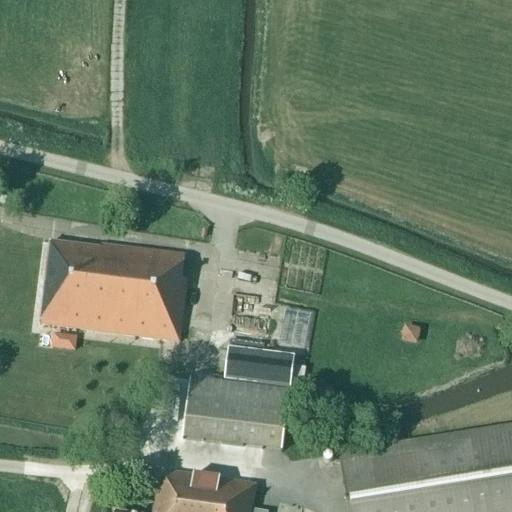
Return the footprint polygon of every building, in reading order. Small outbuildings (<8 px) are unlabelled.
[(185,258),(100,247),(100,250),(50,244),(40,326),(134,338),(143,339),(141,358),(167,361),(170,343),(179,344),(187,282),(182,281),(185,258)] [(0,350),(0,367),(11,368),(12,351),(0,350)] [(293,359),(229,350),(225,382),(290,390),(293,359)] [(190,383),(183,443),(283,454),(289,394),(190,383)] [(511,511),(511,427),(339,454),(348,511),(511,511)] [(259,511),(253,511),(257,487),(163,472),(161,490),(158,490),(154,511),(259,511)]
